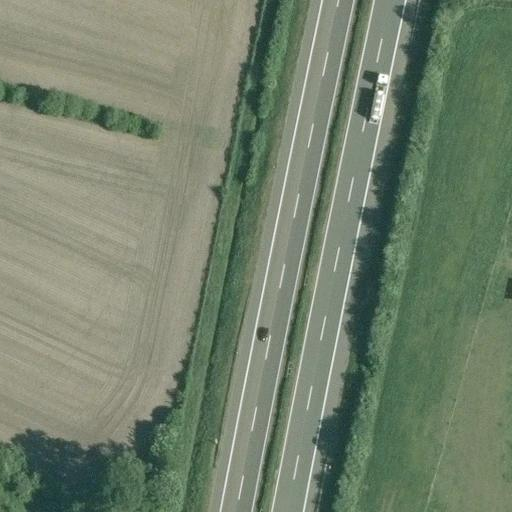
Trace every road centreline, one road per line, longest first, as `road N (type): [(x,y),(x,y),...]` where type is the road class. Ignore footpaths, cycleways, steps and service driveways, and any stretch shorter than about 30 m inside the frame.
road 1 (motorway): [(297,511),(399,0)]
road 2 (motorway): [(324,0),(222,511)]
